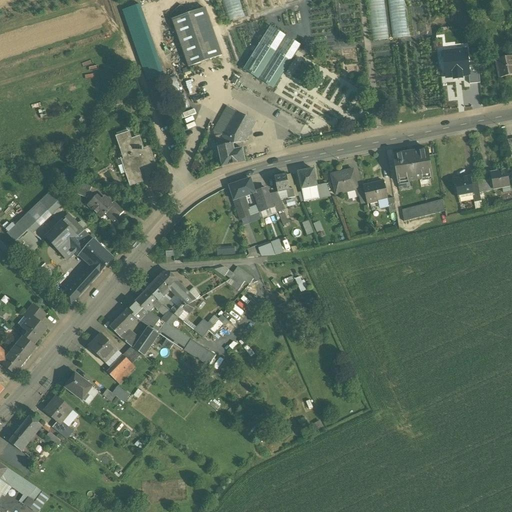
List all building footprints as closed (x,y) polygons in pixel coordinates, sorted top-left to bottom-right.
[(237,0),(222,0),(230,23),(244,19),(237,0)] [(384,0),(368,0),(374,42),(389,40),(384,0)] [(405,0),(388,0),(393,39),(410,37),(405,0)] [(205,9),(172,20),(188,67),(222,56),(205,9)] [(301,46),(272,29),(247,72),(275,89),(301,46)] [(462,77),(469,76),(468,67),(466,50),(443,52),(446,78),(454,78),(454,80),(462,79),(462,77)] [(511,50),(494,54),(496,61),(511,57),(511,50)] [(511,57),(496,61),(500,78),(511,75),(511,57)] [(470,85),(480,84),(478,66),(468,67),(469,76),(470,85)] [(228,107),(215,132),(216,137),(225,135),(237,112),(228,107)] [(183,124),(194,120),(191,111),(179,115),(183,124)] [(225,135),(223,137),(233,144),(233,145),(244,143),(255,122),(237,112),(225,135)] [(144,151),(140,139),(131,142),(128,131),(117,135),(124,158),(122,158),(131,185),(142,181),(137,167),(145,165),(141,153),(144,152),(144,151)] [(225,135),(216,137),(218,148),(233,145),(233,144),(223,137),(225,135)] [(233,145),(218,148),(222,168),(245,163),(243,149),(235,151),(233,145)] [(149,149),(144,151),(144,152),(141,153),(145,165),(154,162),(149,149)] [(428,151),(393,156),(398,183),(432,177),(428,151)] [(314,170),(298,173),(300,181),(301,185),(302,189),(312,187),(317,186),(314,170)] [(353,170),(331,175),(336,195),(357,190),(358,190),(353,170)] [(507,170),(490,174),(492,180),(493,190),(494,190),(502,188),(510,186),(507,170)] [(286,175),(274,178),(278,193),(286,191),(289,190),(289,189),(286,175)] [(471,178),(455,181),(458,196),(473,194),(473,193),(472,183),(471,178)] [(250,179),(229,187),(234,201),(242,198),(255,193),(250,179)] [(92,188),(80,182),(75,194),(87,199),(92,188)] [(383,182),(364,187),(368,204),(387,200),(383,182)] [(477,183),(477,182),(472,183),(473,193),(473,194),(475,204),(481,203),(479,193),(477,183)] [(317,186),(312,187),(313,193),(303,195),(304,201),(320,198),(318,189),(317,186)] [(331,198),(327,187),(321,188),(323,197),(324,199),(331,198)] [(55,189),(8,234),(16,243),(28,231),(32,235),(67,203),(55,189)] [(266,189),(255,193),(260,212),(260,213),(261,213),(273,208),(266,189)] [(293,189),(289,189),(289,190),(286,191),(288,199),(294,198),(293,189)] [(358,190),(357,190),(361,205),(367,203),(363,189),(358,190)] [(279,195),(271,196),(277,213),(285,210),(279,195)] [(97,196),(88,206),(93,211),(102,201),(97,196)] [(242,198),(234,201),(236,207),(243,204),(242,198)] [(394,199),(387,200),(390,213),(396,212),(394,199)] [(109,202),(106,205),(102,201),(93,211),(102,219),(106,215),(108,218),(109,217),(114,222),(124,213),(114,203),(112,205),(109,202)] [(442,201),(402,211),(404,222),(444,212),(442,201)] [(246,211),(244,208),(237,210),(241,220),(257,214),(258,214),(258,213),(259,213),(257,207),(246,211)] [(91,239),(69,216),(47,237),(66,258),(73,251),(79,257),(81,255),(93,241),(91,239)] [(302,223),(306,235),(313,232),(308,220),(302,223)] [(319,221),(313,224),(316,232),(322,230),(319,221)] [(32,235),(28,231),(16,243),(28,257),(35,249),(39,244),(40,244),(32,235)] [(275,255),(283,252),(279,239),(271,242),(275,255)] [(97,245),(93,241),(81,255),(92,265),(101,273),(114,259),(97,245)] [(92,267),(85,274),(94,281),(101,273),(92,265),(92,267)] [(253,279),(237,268),(233,274),(244,281),(249,285),(253,279)] [(233,274),(229,271),(225,276),(235,282),(241,287),(244,281),(233,274)] [(170,273),(164,274),(160,278),(171,290),(181,301),(188,293),(170,273)] [(85,274),(64,298),(71,306),(94,281),(85,274)] [(160,278),(146,291),(158,303),(164,307),(167,304),(165,302),(167,300),(164,297),(171,290),(160,278)] [(300,278),(295,280),(301,293),(306,290),(300,278)] [(241,287),(235,282),(232,287),(238,291),(241,287)] [(200,298),(195,290),(192,290),(188,294),(195,301),(200,298)] [(146,291),(135,303),(146,314),(153,308),(158,303),(146,291)] [(188,294),(188,293),(181,301),(182,301),(187,307),(195,301),(188,294)] [(187,307),(182,301),(171,313),(177,318),(178,318),(187,307)] [(135,303),(126,312),(136,319),(149,328),(158,334),(164,325),(147,313),(146,314),(135,303)] [(164,307),(158,303),(153,308),(165,316),(169,311),(164,307)] [(286,303),(276,308),(278,313),(288,308),(286,303)] [(46,316),(33,306),(25,316),(29,319),(22,328),(29,334),(25,339),(34,345),(47,329),(40,323),(46,316)] [(187,307),(178,318),(183,323),(192,312),(187,307)] [(171,313),(169,311),(165,316),(162,321),(165,323),(171,327),(177,318),(171,313)] [(136,319),(126,312),(121,317),(130,326),(136,319)] [(138,342),(130,335),(132,332),(128,328),(130,326),(121,317),(110,328),(121,339),(133,349),(144,356),(149,350),(138,342)] [(171,327),(165,323),(164,325),(158,334),(160,335),(184,351),(191,341),(171,327)] [(201,324),(195,332),(202,338),(209,330),(201,324)] [(138,342),(149,350),(160,335),(158,334),(149,328),(138,342)] [(116,349),(101,334),(89,347),(104,362),(116,349)] [(14,352),(10,357),(9,358),(3,366),(15,376),(23,366),(24,366),(26,364),(25,363),(37,348),(34,345),(25,339),(19,346),(14,352)] [(215,357),(191,341),(184,351),(208,367),(215,357)] [(130,348),(123,356),(132,365),(141,356),(130,348)] [(9,358),(0,349),(0,362),(3,366),(9,358)] [(116,349),(104,362),(111,369),(123,356),(116,349)] [(123,356),(111,369),(108,372),(107,373),(108,373),(116,381),(132,365),(123,356)] [(93,388),(76,374),(65,389),(82,402),(93,388)] [(129,396),(120,389),(115,396),(116,397),(125,403),(129,396)] [(115,396),(107,390),(103,396),(112,402),(116,397),(115,396)] [(95,396),(86,410),(95,415),(104,401),(95,396)] [(78,416),(56,398),(45,411),(58,422),(61,425),(63,422),(69,427),(78,416)] [(30,417),(15,435),(26,444),(41,426),(30,417)] [(61,425),(58,422),(52,428),(62,436),(69,427),(63,422),(61,425)] [(69,427),(62,436),(67,440),(74,432),(69,427)] [(61,442),(50,433),(46,438),(58,447),(61,442)] [(26,444),(15,435),(9,443),(20,452),(26,444)] [(36,488),(7,468),(6,469),(0,478),(0,479),(7,484),(24,496),(28,499),(28,498),(36,488)] [(28,499),(24,496),(20,502),(25,505),(29,499),(28,498),(28,499)]
